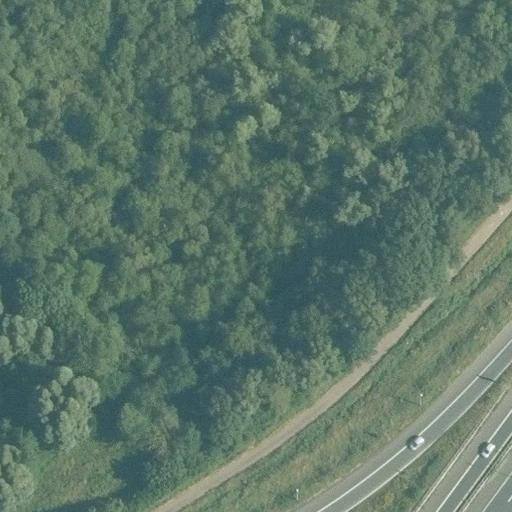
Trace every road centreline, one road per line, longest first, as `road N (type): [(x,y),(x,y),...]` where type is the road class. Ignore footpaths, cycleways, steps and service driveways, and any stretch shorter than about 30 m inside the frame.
road 1 (unclassified): [(167,511),(334,395),(511,205)]
road 2 (motorway): [(511,349),(413,451),(331,511)]
